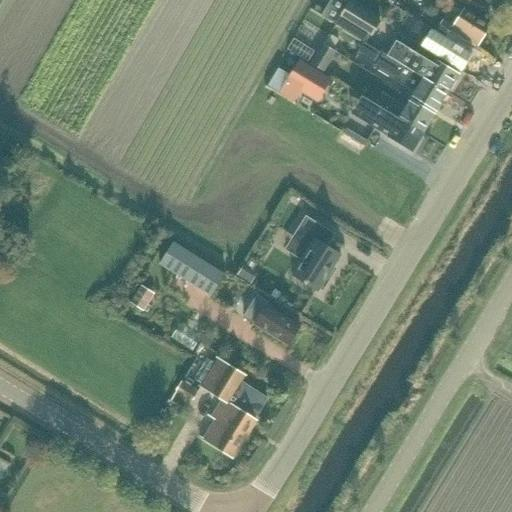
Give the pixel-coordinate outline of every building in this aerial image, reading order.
[(382,22),(350,2),(350,1),(340,17),(340,18),(336,25),(367,43),(371,36),(373,37),(382,22)] [(475,51),(491,24),(465,8),(455,24),(444,18),(439,27),(475,51)] [(462,72),(474,54),(409,14),(398,32),(462,72)] [(334,51),(334,50),(340,40),(330,34),(324,45),(334,51)] [(396,41),(388,55),(449,93),(460,74),(436,60),(434,64),(400,43),(396,41)] [(338,52),(334,50),(334,51),(324,45),(312,65),(324,73),(338,52)] [(438,111),(449,93),(388,55),(384,53),(375,68),(415,92),(412,96),(438,111)] [(292,102),(299,89),(319,102),(332,81),(301,61),(280,95),(292,102)] [(373,93),(369,99),(425,133),(436,115),(412,100),(408,107),(385,93),(382,98),(373,93)] [(369,99),(361,112),(377,121),(374,126),(390,136),(390,137),(414,151),(425,133),(369,99)] [(302,261),(294,274),(320,291),(321,289),(325,291),(333,278),(329,276),(343,255),(329,246),(336,234),(307,215),(294,235),(312,246),(302,261)] [(226,275),(174,242),(161,264),(212,297),(226,275)] [(142,285),(132,302),(142,309),(153,292),(142,285)] [(258,296),(244,318),(290,347),(302,326),(268,304),(269,303),(258,296)] [(216,420),(203,439),(234,458),(258,421),(256,419),(269,399),(236,377),(239,372),(220,359),(217,363),(204,385),(223,397),(222,399),(223,400),(212,417),(216,420)] [(178,389),(195,399),(201,388),(184,378),(178,389)]
